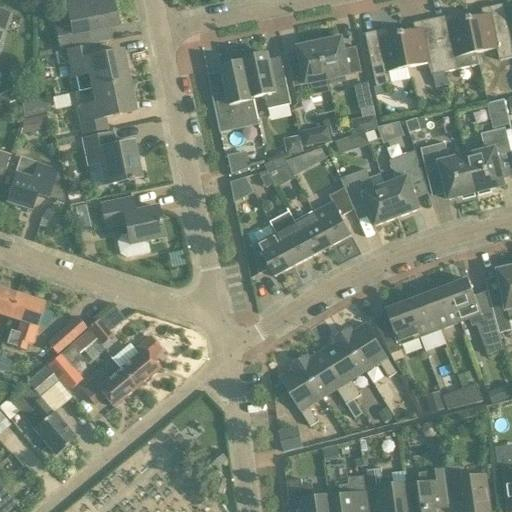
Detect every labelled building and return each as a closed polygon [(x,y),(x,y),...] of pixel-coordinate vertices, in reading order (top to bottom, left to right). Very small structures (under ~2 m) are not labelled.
[(87,32),(116,26),(110,0),(84,0),(66,4),(71,29),(56,33),(60,50),(89,44),(87,32)] [(482,16),(469,19),(476,53),(497,49),(499,61),(511,58),(511,49),(502,5),(481,9),(482,16)] [(0,42),(9,15),(0,11),(0,42)] [(478,66),(476,54),(476,53),(469,19),(456,22),(454,15),(433,19),(445,73),(478,66)] [(414,31),(401,34),(408,68),(428,64),(431,76),(445,73),(433,19),(412,24),(414,31)] [(388,73),(408,68),(401,34),(387,37),(386,30),(364,34),(376,87),(390,84),(388,73)] [(356,47),(344,50),(341,39),(320,44),(329,85),(340,82),(344,77),(361,73),(356,47)] [(314,95),(330,92),(329,85),(320,44),(298,48),(300,59),(288,62),(293,87),(311,83),(314,95)] [(90,74),(93,89),(128,82),(121,51),(90,58),(88,46),(64,51),(70,78),(90,74)] [(267,55),(244,60),(253,101),(253,99),(265,96),(267,106),(277,104),(278,107),(291,105),(285,78),(273,81),(267,55)] [(221,67),(227,92),(216,95),(221,121),(234,119),(233,116),(243,114),(240,104),(253,101),(244,60),(243,60),(244,62),(221,67)] [(134,112),(128,82),(93,89),(96,105),(76,109),(82,135),(106,130),(104,118),(134,112)] [(511,98),(490,105),(497,129),(511,124),(511,98)] [(24,118),(47,113),(44,100),(21,105),(24,118)] [(46,116),(22,120),(19,135),(49,129),(46,116)] [(421,118),(406,123),(409,133),(426,128),(423,118),(421,118)] [(285,141),(292,158),(332,143),(326,126),(285,141)] [(485,152),(467,156),(477,194),(505,187),(497,157),(511,153),(505,129),(481,135),(485,152)] [(363,131),(338,144),(345,156),(369,143),(363,131)] [(104,185),(139,178),(132,142),(111,147),(108,134),(82,139),(87,165),(100,163),(104,185)] [(449,201),(477,194),(467,156),(449,161),(445,144),(421,150),(427,175),(441,171),(449,201)] [(286,157),(268,164),(276,184),(331,162),(326,148),(289,163),(286,157)] [(249,151),(230,156),(234,175),(253,170),(249,151)] [(396,182),(385,186),(398,219),(420,210),(416,198),(411,187),(424,182),(415,152),(389,161),(396,182)] [(0,179),(1,180),(9,156),(0,153),(0,179)] [(64,204),(57,172),(57,171),(36,164),(31,179),(15,174),(5,203),(30,212),(35,196),(48,200),(48,199),(64,204)] [(375,227),(398,219),(385,186),(374,190),(366,170),(340,180),(344,189),(353,210),(366,205),(375,227)] [(274,185),(269,175),(261,179),(266,189),(274,185)] [(239,199),(255,194),(250,178),(234,183),(239,199)] [(332,204),(314,214),(332,247),(352,236),(341,217),(353,210),(344,189),(329,197),(332,204)] [(124,224),(126,234),(120,236),(116,243),(119,255),(125,259),(149,254),(147,242),(163,239),(156,207),(134,211),(131,198),(100,205),(105,228),(124,224)] [(270,223),(276,234),(286,253),(294,267),(313,257),(295,224),(289,213),(270,223)] [(314,214),(295,224),(313,257),(332,247),(314,214)] [(275,278),(294,267),(286,253),(276,234),(252,247),(258,275),(270,269),(275,278)] [(511,330),(511,323),(511,322),(511,268),(498,272),(500,278),(503,296),(490,298),(496,319),(500,334),(511,331),(511,330)] [(468,280),(448,288),(461,323),(469,320),(472,327),(477,326),(487,355),(504,350),(500,334),(496,319),(484,323),(474,296),(468,280)] [(448,288),(427,295),(441,331),(461,323),(448,288)] [(0,315),(9,318),(17,296),(0,290),(0,315)] [(427,295),(407,303),(420,338),(441,331),(427,295)] [(25,351),(27,344),(32,345),(45,304),(17,296),(9,318),(21,322),(18,333),(10,331),(5,345),(25,351)] [(400,346),(420,338),(407,303),(386,311),(391,322),(377,327),(389,355),(401,351),(400,346)] [(56,355),(86,329),(76,318),(46,344),(56,355)] [(99,319),(88,329),(104,350),(109,346),(105,342),(113,336),(110,332),(99,319)] [(350,329),(342,334),(366,372),(379,364),(389,379),(397,374),(366,324),(353,333),(350,329)] [(72,345),(71,347),(79,356),(83,352),(96,341),(88,332),(72,345)] [(352,381),(366,372),(342,334),(333,339),(336,344),(323,352),(353,401),(361,396),(352,381)] [(138,354),(120,369),(135,388),(159,369),(149,358),(159,350),(149,337),(134,349),(138,354)] [(362,415),(353,401),(323,352),(310,360),(308,356),(299,361),(323,399),(337,390),(355,420),(362,415)] [(62,354),(47,367),(65,389),(68,392),(83,380),(73,369),(62,354)] [(287,391),(310,428),(318,423),(309,408),(323,399),(299,361),(290,366),(293,370),(280,379),(287,391)] [(50,412),(40,400),(59,384),(45,367),(26,383),(27,385),(0,407),(0,410),(8,421),(19,412),(33,428),(32,429),(54,456),(74,439),(51,411),(50,412)] [(112,407),(135,388),(120,369),(101,384),(97,380),(83,392),(94,405),(104,397),(112,407)] [(476,385),(470,388),(463,390),(468,406),(483,402),(476,385)] [(448,411),(468,406),(463,390),(442,398),(448,411)] [(424,398),(431,415),(445,410),(439,392),(424,398)] [(0,414),(0,434),(10,426),(0,414)] [(303,449),(297,428),(278,433),(283,454),(303,449)] [(511,511),(511,445),(494,448),(497,466),(504,465),(505,474),(510,511),(511,511)] [(490,511),(485,476),(461,479),(460,468),(444,470),(449,505),(461,503),(461,511),(490,511)] [(371,511),(409,511),(406,485),(394,487),(392,477),(381,479),(380,470),(365,472),(371,511)] [(447,505),(449,505),(444,470),(419,474),(420,483),(418,486),(407,487),(406,485),(409,511),(435,511),(436,510),(447,508),(447,505)] [(368,511),(363,477),(348,479),(348,485),(339,486),(340,497),(329,498),(329,496),(328,496),(330,511),(368,511)] [(330,511),(328,496),(314,499),(312,485),(302,487),(301,480),(286,482),(290,511),(330,511)] [(0,511),(6,511),(15,504),(0,486),(0,511)]
